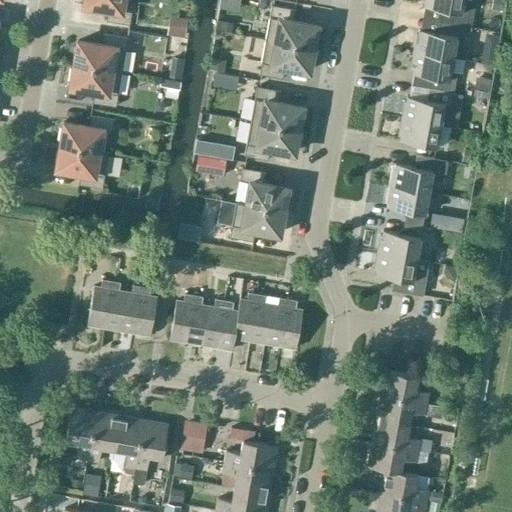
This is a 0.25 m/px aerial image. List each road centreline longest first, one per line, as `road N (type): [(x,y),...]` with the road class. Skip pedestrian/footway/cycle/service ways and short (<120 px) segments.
road 1 (residential): [(328,408),(45,359),(19,511)]
road 2 (residential): [(328,408),(345,323),(313,239),(358,0)]
road 3 (residential): [(0,160),(20,163),(47,0)]
